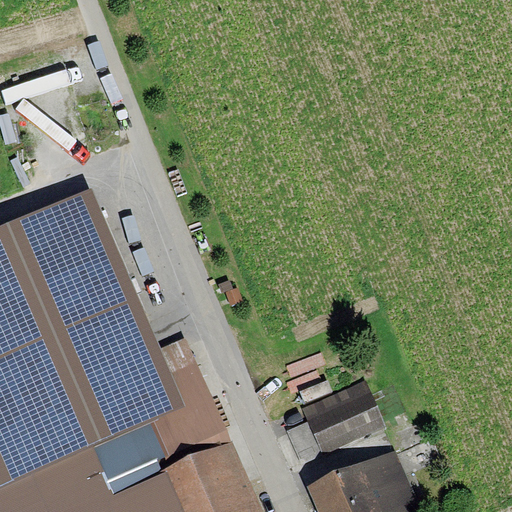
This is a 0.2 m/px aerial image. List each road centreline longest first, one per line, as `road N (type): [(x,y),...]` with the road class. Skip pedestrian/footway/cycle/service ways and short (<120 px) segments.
road 1 (residential): [(138,138),(294,511)]
road 2 (track): [(81,0),(138,138)]
